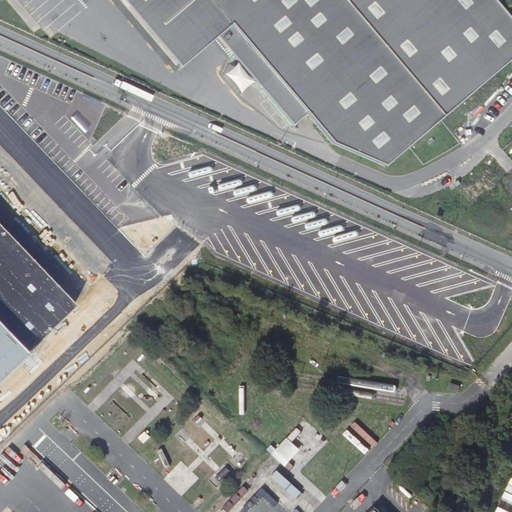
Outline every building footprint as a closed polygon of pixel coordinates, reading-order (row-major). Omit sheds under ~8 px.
[(121,0),(179,68),(216,36),(185,0),(121,0)] [(185,0),(216,36),(292,126),(306,113),(332,144),(384,166),(511,56),(511,20),(494,0),(185,0)] [(0,229),(0,377),(74,308),(0,229)] [(449,384),(447,390),(457,393),(459,387),(449,384)] [(273,453),(286,465),(301,449),(288,437),(273,453)]
